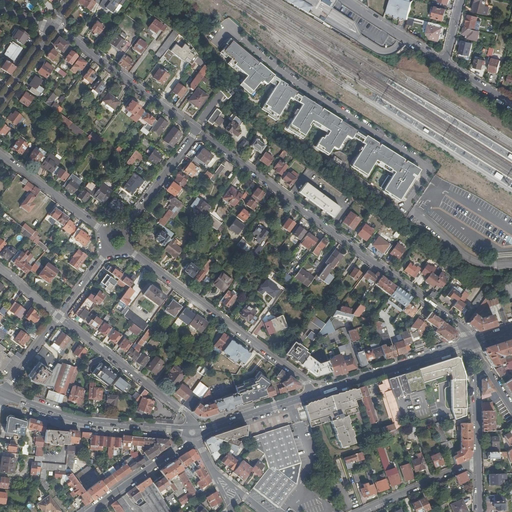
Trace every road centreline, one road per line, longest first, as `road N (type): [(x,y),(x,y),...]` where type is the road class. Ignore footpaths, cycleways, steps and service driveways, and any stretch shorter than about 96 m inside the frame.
road 1 (residential): [(215,41),(229,30),(425,166),(406,205),(461,256),(511,264)]
road 2 (residential): [(469,342),(460,326),(196,130)]
road 3 (track): [(275,0),(392,72),(438,84),(511,136)]
road 4 (residential): [(126,250),(302,378),(309,395)]
road 5 (residential): [(196,130),(52,27)]
road 6 (residential): [(193,424),(58,316)]
road 7 (primary): [(2,394),(74,418),(168,428)]
road 8 (primary): [(309,395),(469,342)]
road 9 (residential): [(0,154),(104,231)]
road 10 (residential): [(361,511),(477,460)]
road 11 (residential): [(124,229),(196,130)]
